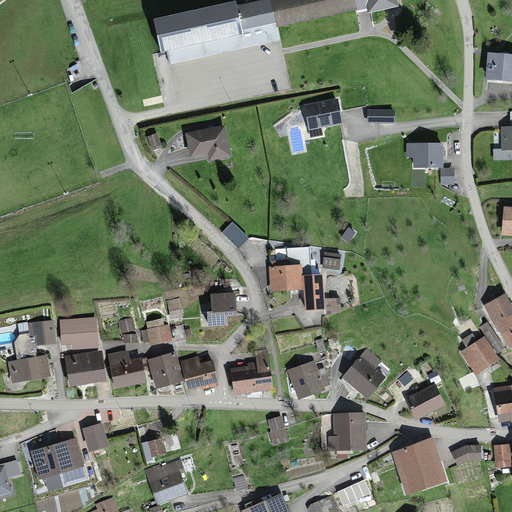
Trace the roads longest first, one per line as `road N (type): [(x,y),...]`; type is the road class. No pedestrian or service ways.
road 1 (residential): [(70,0),(146,173),(224,243),(250,279),(250,321),(218,351),(225,402)]
road 2 (residential): [(511,434),(456,435),(353,407),(225,402)]
road 3 (residential): [(225,402),(0,405)]
road 4 (residential): [(511,289),(463,174),(465,121)]
road 5 (residential): [(465,121),(459,0)]
